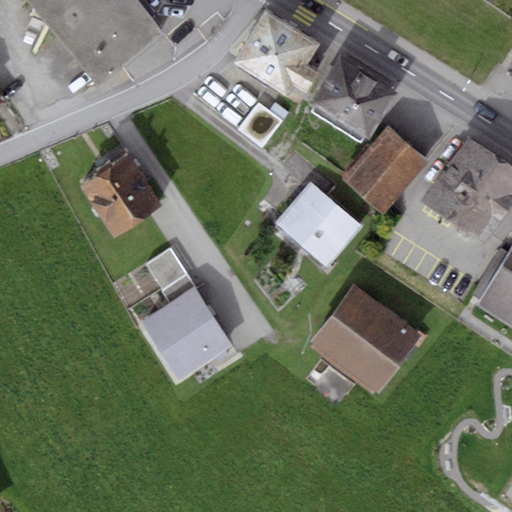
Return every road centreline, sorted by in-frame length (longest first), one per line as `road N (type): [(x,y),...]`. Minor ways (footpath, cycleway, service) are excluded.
road 1 (primary): [(511,137),(290,0)]
road 2 (residential): [(58,131),(203,63),(257,0)]
road 3 (residential): [(58,131),(7,38),(3,0)]
